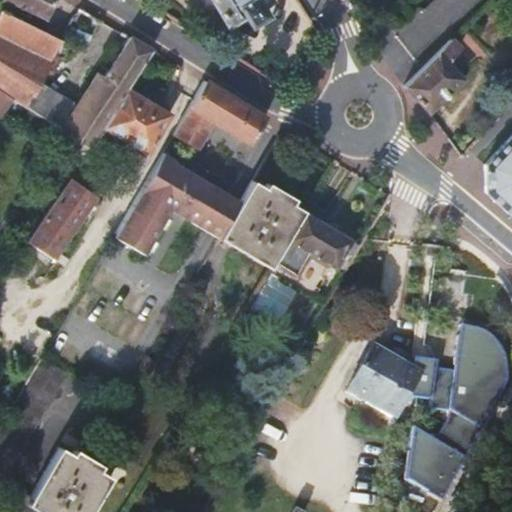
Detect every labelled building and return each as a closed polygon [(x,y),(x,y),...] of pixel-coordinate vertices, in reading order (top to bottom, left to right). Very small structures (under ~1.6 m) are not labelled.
[(0,0),(28,10),(50,22),(55,13),(74,22),(78,24),(85,11),(87,7),(73,0),(0,0)] [(208,0),(228,31),(247,19),(251,26),(261,20),(257,14),(271,6),(267,0),(208,0)] [(0,87),(90,150),(104,128),(129,90),(154,51),(131,38),(105,77),(99,74),(86,94),(85,92),(73,110),(57,100),(60,93),(40,82),(54,57),(58,49),(62,42),(58,40),(1,11),(0,13),(0,87)] [(451,41),(405,86),(428,114),(461,81),(446,64),(452,53),(459,50),(451,41)] [(58,49),(54,57),(58,59),(62,52),(58,49)] [(205,85),(174,137),(197,150),(214,122),(250,142),(265,118),(234,99),(206,82),(205,85)] [(129,90),(104,128),(147,156),(171,118),(129,90)] [(511,136),(484,166),(490,193),(511,214),(511,136)] [(89,152),(29,245),(58,263),(99,199),(95,196),(114,167),(89,152)] [(164,154),(114,239),(144,257),(171,211),(218,238),(239,202),(200,180),(184,170),(182,173),(177,171),(173,160),(164,154)] [(239,202),(218,238),(270,268),(274,260),(287,238),(302,212),(289,204),(293,199),(266,183),(263,189),(251,182),(239,202)] [(302,212),(287,238),(274,260),(296,273),(309,250),(337,267),(342,270),(344,269),(359,245),(353,241),(302,212)] [(480,337),(486,334),(483,333),(481,331),(478,330),(477,330),(459,327),(460,339),(479,342),(480,337)] [(488,336),(486,334),(480,337),(479,342),(460,339),(457,338),(453,367),(454,367),(453,373),(434,370),(435,364),(413,361),(411,371),(371,349),(345,394),(392,420),(405,398),(429,402),(428,410),(447,413),(447,421),(435,441),(428,437),(428,438),(418,433),(410,437),(408,454),(406,453),(402,482),(439,503),(453,480),(470,450),(469,450),(491,413),(492,414),(500,401),(499,400),(500,397),(502,394),(503,392),(505,389),(506,386),(506,383),(507,379),(507,376),(507,373),(507,370),(507,367),(506,364),(506,361),(505,358),(504,355),(502,352),(501,349),(499,347),(497,344),(495,342),(493,340),(490,338),(488,336)] [(44,357),(0,432),(0,491),(14,490),(14,476),(10,473),(70,372),(44,357)] [(61,449),(28,504),(42,511),(92,511),(112,478),(100,470),(103,465),(77,450),(73,455),(61,449)]
